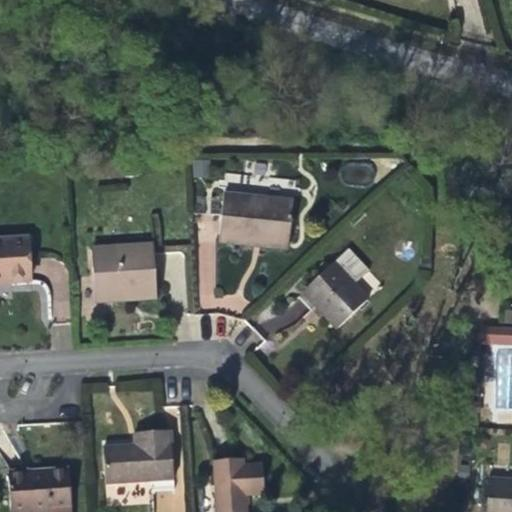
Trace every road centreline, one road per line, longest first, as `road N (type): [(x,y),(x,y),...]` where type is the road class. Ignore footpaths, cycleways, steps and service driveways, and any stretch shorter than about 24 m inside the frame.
road 1 (residential): [(0,361),(203,349),(243,378),(363,511)]
road 2 (residential): [(230,0),(511,92)]
